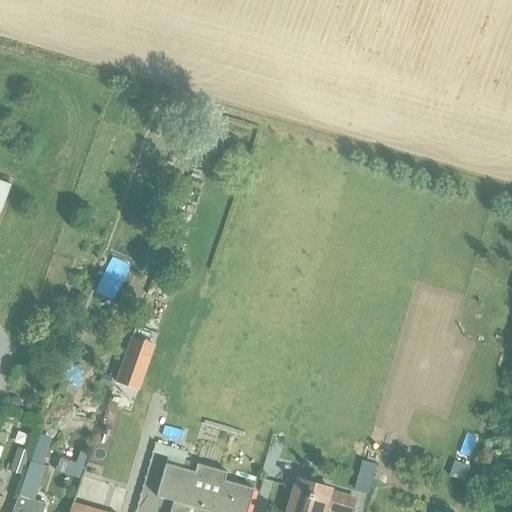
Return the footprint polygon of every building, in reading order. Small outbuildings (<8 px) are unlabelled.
[(0,181),(0,213),(10,185),(0,181)] [(131,338),(116,383),(138,391),(154,346),(131,338)] [(9,472),(23,476),(30,453),(17,448),(9,472)] [(246,511),(253,489),(224,481),(226,473),(197,464),(194,472),(165,464),(155,497),(172,502),(169,511),(246,511)] [(40,511),(44,504),(32,500),(40,477),(33,475),(35,468),(28,466),(11,511),(40,511)] [(358,486),(370,487),(372,474),(360,472),(358,486)] [(323,511),(324,510),(330,511),(350,511),(354,499),(329,492),(330,490),(297,480),(287,511),(323,511)] [(103,511),(90,508),(71,503),(68,511),(103,511)]
